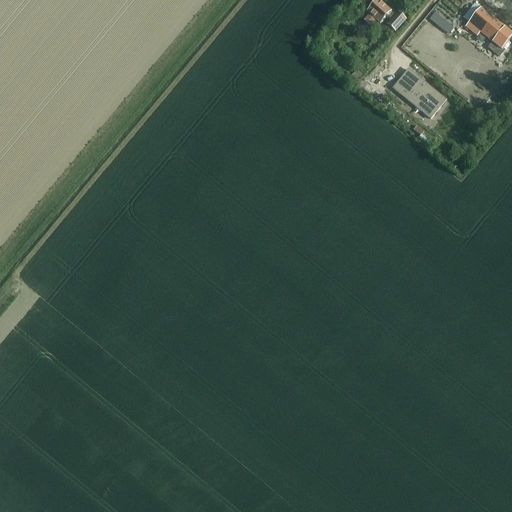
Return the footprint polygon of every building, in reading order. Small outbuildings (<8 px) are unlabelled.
[(395,33),(406,20),(398,14),(395,17),(377,1),(366,13),(369,16),(364,22),(370,27),(376,21),(380,25),(387,18),(391,21),(387,26),(395,33)] [(506,51),(503,49),(511,37),(511,34),(481,10),(466,29),(478,38),(481,35),(491,43),(485,51),(490,56),(493,53),(496,56),(495,58),(498,60),(506,51)] [(381,69),(368,83),(372,87),(385,73),(381,69)] [(404,77),(393,90),(415,107),(420,101),(427,107),(422,113),(430,120),(446,102),(409,71),(408,72),(408,73),(409,72),(417,79),(413,85),(404,78),(404,77)] [(417,127),(413,131),(420,137),(424,133),(417,127)] [(455,146),(452,150),(459,156),(462,152),(455,146)]
